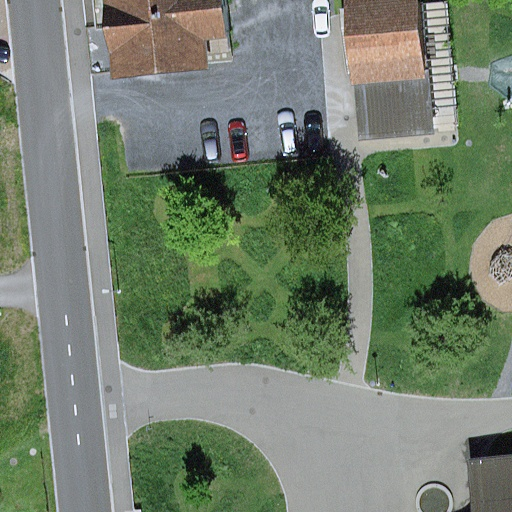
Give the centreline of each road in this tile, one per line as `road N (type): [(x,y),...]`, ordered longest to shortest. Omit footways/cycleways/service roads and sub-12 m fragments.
road 1 (residential): [(73,404),(241,392),(402,424),(511,415)]
road 2 (tertiary): [(73,404),(35,0)]
